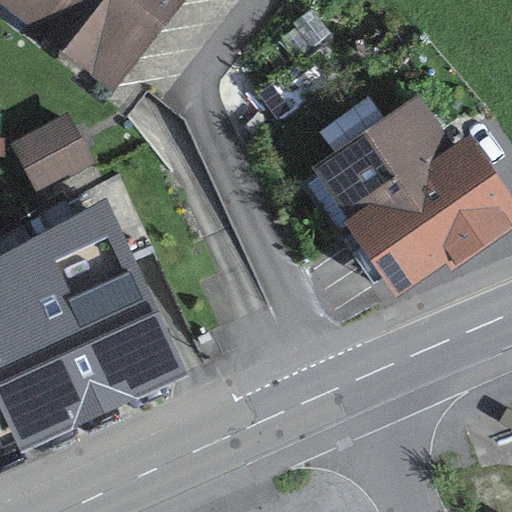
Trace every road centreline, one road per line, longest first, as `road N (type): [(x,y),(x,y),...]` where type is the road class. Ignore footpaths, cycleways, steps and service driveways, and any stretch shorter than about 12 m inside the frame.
road 1 (residential): [(338,381),(204,101),(204,72),(259,0)]
road 2 (primary): [(69,511),(338,381)]
road 3 (primary): [(338,381),(511,309)]
road 4 (residential): [(338,381),(415,511)]
